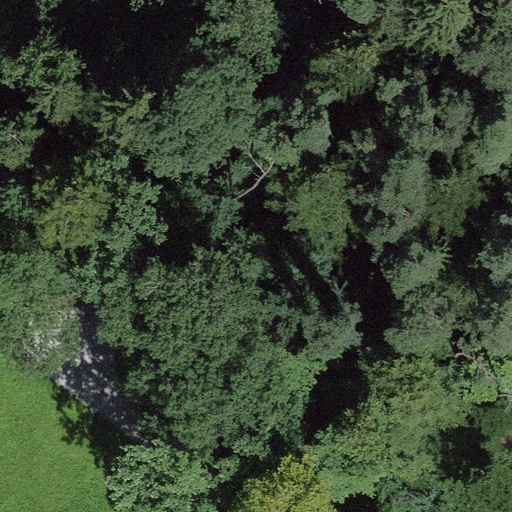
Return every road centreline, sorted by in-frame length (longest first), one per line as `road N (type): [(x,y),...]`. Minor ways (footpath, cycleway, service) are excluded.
road 1 (track): [(379,0),(308,72),(76,370)]
road 2 (track): [(0,304),(256,511)]
